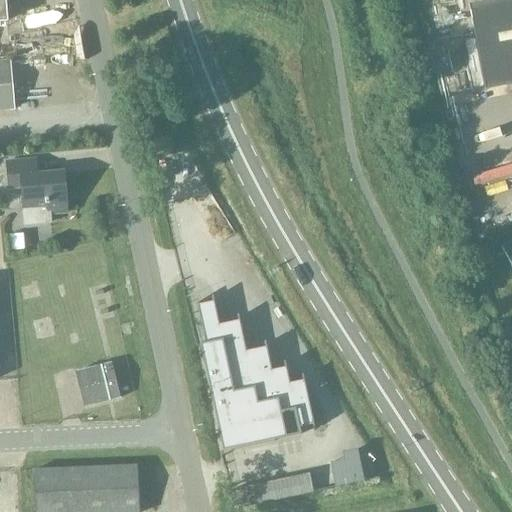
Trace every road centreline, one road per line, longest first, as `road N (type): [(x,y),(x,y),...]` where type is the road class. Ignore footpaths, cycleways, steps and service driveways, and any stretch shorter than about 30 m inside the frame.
road 1 (primary): [(460,511),(267,209),(178,0)]
road 2 (unclassified): [(181,432),(88,0)]
road 3 (unclassified): [(181,432),(0,442)]
